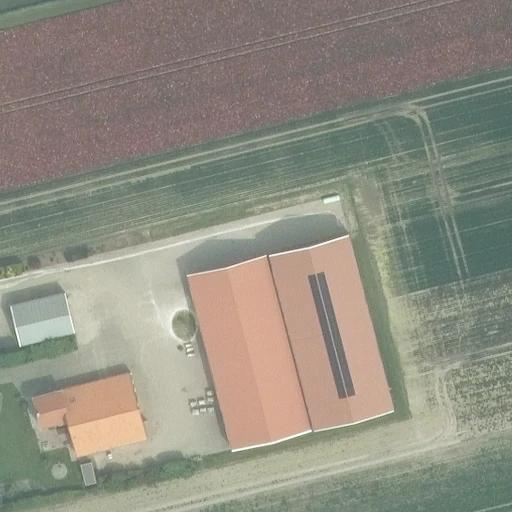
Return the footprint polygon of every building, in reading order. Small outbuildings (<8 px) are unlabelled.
[(242,219),(245,231),(263,227),(260,215),(242,219)] [(348,237),(266,258),(270,272),(309,429),(392,407),(348,237)] [(270,272),(192,291),(232,449),(309,429),(270,272)] [(18,344),(72,331),(62,292),(9,305),(18,344)] [(76,455),(145,438),(128,373),(33,397),(40,425),(67,419),(76,455)]
